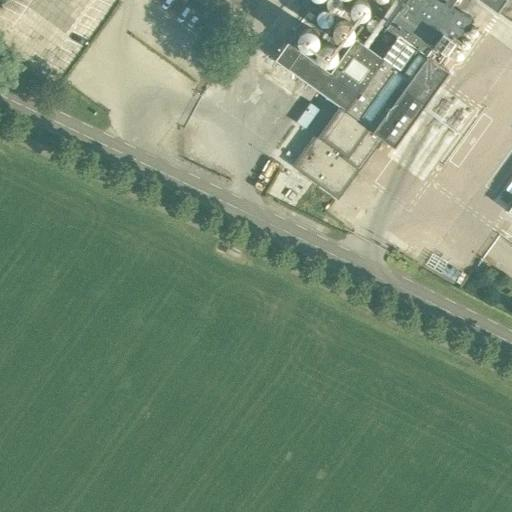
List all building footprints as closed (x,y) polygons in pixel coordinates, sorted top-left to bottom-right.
[(224,0),(182,0),(186,3),(187,0),(195,0),(224,20),(234,7),(224,0)] [(440,64),(473,19),(450,6),(444,3),(438,0),(406,0),(386,27),(398,35),(382,57),(355,38),(330,72),(288,42),(275,60),(340,107),(321,134),(318,132),(294,165),(338,196),(381,137),(394,146),(449,70),(440,64)] [(312,0),(317,10),(324,6),(342,43),(359,35),(342,0),(312,0)] [(353,0),(365,26),(379,19),(370,0),(353,0)] [(511,207),(510,210),(511,211),(511,0),(482,0),(511,21),(511,207)] [(155,32),(134,77),(167,92),(188,47),(155,32)] [(276,77),(245,115),(253,122),(284,84),(276,77)] [(311,127),(325,108),(315,101),(301,120),(311,127)] [(408,173),(424,183),(434,167),(417,157),(408,173)] [(465,258),(447,275),(462,291),(480,274),(465,258)]
